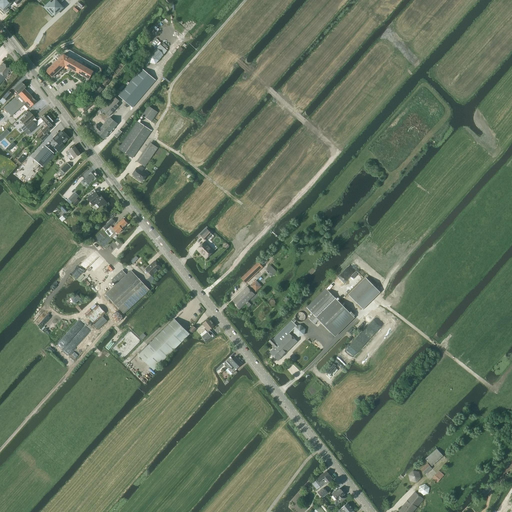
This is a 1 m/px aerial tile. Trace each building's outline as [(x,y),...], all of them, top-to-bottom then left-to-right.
[(7,8),(11,3),(7,0),(0,0),(0,8),(3,12),(3,11),(5,13),(9,10),(7,8)] [(48,7),(48,8),(54,14),(55,15),(62,8),(63,8),(62,8),(59,5),(59,4),(60,3),(61,3),(64,0),(57,0),(58,1),(57,2),(56,1),(55,1),(52,4),(48,8),(48,7)] [(38,15),(28,24),(35,32),(45,23),(38,15)] [(62,17),(48,30),(53,36),(58,32),(60,34),(63,31),(61,29),(67,23),(62,17)] [(26,22),(21,26),(30,36),(35,32),(28,24),(26,22)] [(164,54),(157,48),(149,59),(150,63),(155,64),(164,54)] [(89,80),(94,72),(64,54),(46,71),(52,78),(65,66),(89,80)] [(11,72),(11,71),(11,70),(2,63),(0,65),(0,84),(9,73),(10,73),(11,72)] [(132,108),(155,80),(142,69),(118,96),(132,108)] [(102,84),(105,87),(110,81),(109,80),(107,78),(102,84)] [(18,94),(25,87),(21,83),(13,90),(18,94)] [(99,87),(94,93),(97,96),(103,90),(103,89),(104,88),(101,85),(99,87)] [(23,105),(32,97),(24,89),(17,96),(15,98),(14,98),(4,109),(11,116),(23,105)] [(6,101),(12,94),(8,91),(2,98),(6,101)] [(113,96),(101,110),(108,117),(119,106),(117,104),(116,103),(118,101),(113,96)] [(32,97),(23,105),(28,110),(36,102),(32,97)] [(91,99),(90,98),(80,107),(84,112),(94,103),(97,100),(94,97),(91,99)] [(151,122),(157,112),(148,106),(142,116),(151,122)] [(32,121),(34,118),(29,112),(19,120),(24,125),(22,127),(24,130),(27,128),(25,127),(32,121)] [(49,114),(47,116),(46,114),(41,119),(40,118),(34,124),(32,121),(25,127),(27,128),(24,130),(24,131),(26,132),(28,130),(29,130),(30,129),(32,131),(43,121),(45,123),(51,117),(49,114)] [(52,122),(54,120),(51,117),(45,123),(48,127),(42,132),(45,135),(51,129),(49,128),(54,123),(52,122)] [(104,139),(117,124),(109,118),(105,123),(99,118),(95,122),(100,126),(100,127),(100,128),(97,132),(104,139)] [(132,158),(151,131),(138,122),(119,149),(132,158)] [(0,141),(9,133),(6,129),(0,135),(0,141)] [(62,144),(68,138),(62,131),(56,137),(56,136),(52,139),(58,144),(54,148),(58,152),(64,147),(62,144)] [(7,148),(9,151),(15,145),(13,142),(7,148)] [(145,167),(158,148),(150,143),(137,162),(145,167)] [(45,146),(34,159),(41,166),(53,153),(45,146)] [(74,159),(80,155),(74,146),(68,151),(65,153),(68,156),(70,154),(74,159)] [(17,160),(21,163),(26,158),(22,155),(17,160)] [(64,174),(71,167),(67,163),(60,170),(64,174)] [(142,171),(144,169),(140,166),(139,169),(137,168),(132,175),(142,181),(147,175),(142,171)] [(89,185),(99,177),(95,171),(84,179),(89,185)] [(95,193),(96,192),(95,190),(94,191),(87,197),(94,206),(97,203),(100,207),(103,205),(104,206),(107,204),(100,195),(98,196),(95,193)] [(75,192),(68,199),(72,203),(76,198),(78,197),(79,196),(75,192)] [(60,208),(65,213),(69,210),(64,205),(60,208)] [(127,224),(128,224),(124,219),(118,224),(118,225),(113,229),(111,226),(115,222),(113,219),(105,227),(108,229),(105,232),(110,237),(116,232),(118,234),(123,230),(122,229),(125,226),(126,226),(128,225),(127,224)] [(206,241),(212,234),(208,230),(202,237),(206,241)] [(206,259),(214,251),(205,242),(197,250),(206,259)] [(152,276),(161,268),(155,261),(146,270),(152,276)] [(246,283),(263,267),(258,262),(241,278),(246,283)] [(273,276),(277,272),(270,265),(266,269),(273,276)] [(149,290),(141,281),(131,271),(127,275),(122,270),(112,280),(116,285),(106,294),(124,314),(149,290)] [(365,302),(377,290),(366,279),(349,295),(358,304),(363,300),(365,302)] [(255,292),(262,287),(256,280),(250,286),(255,292)] [(239,310),(249,300),(254,295),(247,287),(232,302),(239,310)] [(319,320),(334,336),(353,317),(326,289),(307,308),(313,314),(309,319),(314,324),(319,320)] [(283,308),(290,301),(286,297),(279,305),(283,308)] [(94,324),(106,313),(99,305),(86,316),(94,324)] [(123,318),(120,314),(116,312),(112,316),(114,321),(119,322),(123,318)] [(306,318),(306,316),(306,315),(305,314),(304,313),(302,312),(301,312),(299,312),(298,313),(297,314),(296,315),(296,317),(296,318),(296,320),(297,321),(299,322),(300,322),(302,322),(303,322),(304,321),(305,319),(306,318)] [(99,329),(107,321),(103,317),(94,324),(99,329)] [(153,370),(189,334),(174,319),(149,345),(138,355),(153,370)] [(207,332),(215,325),(209,319),(203,324),(206,328),(205,329),(207,332)] [(289,333),(296,326),(291,321),(272,340),(271,338),(268,341),(274,348),(269,353),(278,361),(297,341),(289,333)] [(304,335),(305,329),(301,325),(296,326),(294,328),(293,333),(298,337),(304,335)] [(207,343),(215,337),(210,330),(202,337),(207,343)] [(242,364),(240,362),(235,357),(231,360),(229,358),(223,364),(228,369),(230,367),(234,371),(242,364)] [(432,466),(443,456),(436,449),(425,459),(432,466)] [(425,475),(432,469),(427,463),(420,470),(425,475)] [(332,479),(326,471),(317,479),(317,480),(315,481),(320,487),(325,483),(325,484),(332,479)] [(420,478),(419,472),(413,471),(409,475),(410,481),(416,483),(420,478)] [(437,483),(444,475),(439,471),(432,478),(437,483)] [(429,491),(429,490),(428,488),(428,487),(427,486),(426,486),(425,485),(423,485),(422,485),(421,485),(420,486),(419,487),(418,488),(418,489),(418,490),(418,492),(418,493),(419,494),(420,495),(421,495),(422,496),(424,496),(425,495),(426,495),(427,494),(428,493),(428,492),(429,491)] [(322,498),(328,493),(324,488),(318,492),(322,498)] [(343,495),(345,494),(340,488),(336,491),(336,490),(332,494),(337,500),(336,501),(339,504),(346,498),(343,495)] [(412,511),(423,499),(415,492),(399,511),(412,511)] [(354,511),(353,511),(354,510),(348,503),(341,508),(341,509),(339,510),(340,511),(354,511)]
